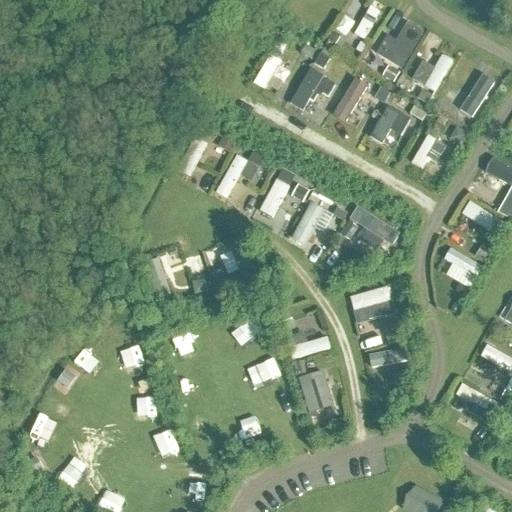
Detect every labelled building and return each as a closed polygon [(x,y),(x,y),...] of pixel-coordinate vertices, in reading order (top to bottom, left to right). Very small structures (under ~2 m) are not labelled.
[(333,10),(317,39),(330,46),(346,17),(333,10)] [(370,10),(353,38),(363,44),(380,15),(370,10)] [(387,39),(375,58),(399,73),(411,55),(423,37),(407,26),(395,44),(387,39)] [(359,44),(354,52),(362,57),(367,49),(359,44)] [(305,48),(301,56),(312,61),(316,53),(305,48)] [(252,87),(263,94),(266,88),(272,79),(280,65),(270,58),(252,87)] [(441,59),(424,90),(435,96),(452,65),(441,59)] [(387,68),(381,78),(393,85),(399,75),(387,68)] [(309,72),(288,107),(301,115),(323,81),(309,72)] [(481,78),(459,114),(471,122),(494,87),(481,78)] [(272,79),(266,88),(276,94),(282,85),(272,79)] [(354,82),(331,120),(344,128),(367,90),(354,82)] [(420,92),(416,100),(428,106),(432,98),(420,92)] [(425,116),(413,109),(409,116),(421,123),(425,116)] [(387,110),(368,141),(381,149),(399,118),(387,110)] [(351,153),(367,120),(355,113),(339,147),(351,153)] [(427,139),(411,167),(422,172),(437,145),(427,139)] [(193,140),(176,174),(189,181),(206,147),(193,140)] [(223,141),(219,149),(231,156),(235,147),(223,141)] [(375,164),(384,177),(405,163),(396,149),(375,164)] [(236,159),(214,197),(225,203),(247,165),(236,159)] [(511,173),(492,163),(484,177),(511,191),(497,217),(511,224),(511,173)] [(207,184),(215,189),(225,175),(216,169),(207,184)] [(275,183),(259,214),(272,222),(289,191),(275,183)] [(299,187),(292,199),(304,206),(311,195),(299,187)] [(469,205),(461,218),(496,239),(504,227),(469,205)] [(291,244),(305,250),(324,213),(310,206),(291,244)] [(338,210),(334,219),(345,224),(349,216),(338,210)] [(356,211),(349,223),(391,250),(399,237),(356,211)] [(481,270),(450,252),(443,264),(451,268),(445,279),(459,287),(469,292),(481,270)] [(237,272),(230,254),(219,258),(227,277),(237,272)] [(158,309),(172,305),(158,262),(144,266),(158,309)] [(229,284),(223,271),(208,277),(214,290),(229,284)] [(469,292),(459,287),(454,295),(464,301),(469,292)] [(387,291),(348,301),(356,329),(394,318),(387,291)] [(504,323),(504,324),(511,329),(511,298),(499,320),(504,323)] [(472,325),(483,332),(492,317),(482,311),(472,325)] [(365,334),(352,337),(356,353),(369,349),(365,334)] [(330,353),(326,339),(287,351),(291,365),(330,353)] [(511,362),(486,349),(480,360),(511,377),(511,362)] [(402,352),(367,359),(370,373),(405,366),(402,352)] [(478,379),(483,367),(457,357),(452,369),(478,379)] [(303,363),(294,366),(298,380),(308,378),(303,363)] [(67,391),(75,380),(64,372),(57,383),(67,391)] [(333,411),(323,374),(298,381),(309,418),(333,411)] [(274,382),(284,417),(298,413),(288,378),(274,382)] [(149,381),(137,385),(141,394),(152,390),(149,381)] [(461,388),(455,399),(485,414),(491,403),(461,388)] [(511,396),(504,392),(498,402),(509,409),(511,403),(511,396)] [(444,414),(450,403),(430,393),(424,404),(444,414)] [(38,460),(26,466),(33,478),(44,471),(38,460)] [(400,509),(404,511),(436,511),(442,503),(413,486),(400,509)]
